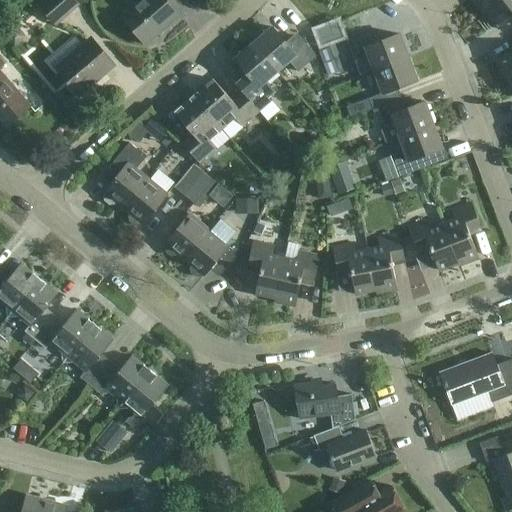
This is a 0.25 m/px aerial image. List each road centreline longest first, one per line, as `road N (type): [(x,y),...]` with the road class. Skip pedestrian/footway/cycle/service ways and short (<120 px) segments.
road 1 (residential): [(29,197),(247,0)]
road 2 (residential): [(221,357),(124,472),(0,446)]
road 3 (residential): [(511,239),(434,23),(416,0)]
road 4 (residential): [(221,357),(29,197)]
road 5 (residential): [(445,511),(432,495),(386,340)]
road 6 (residential): [(386,340),(221,357)]
road 7 (residential): [(511,294),(386,340)]
